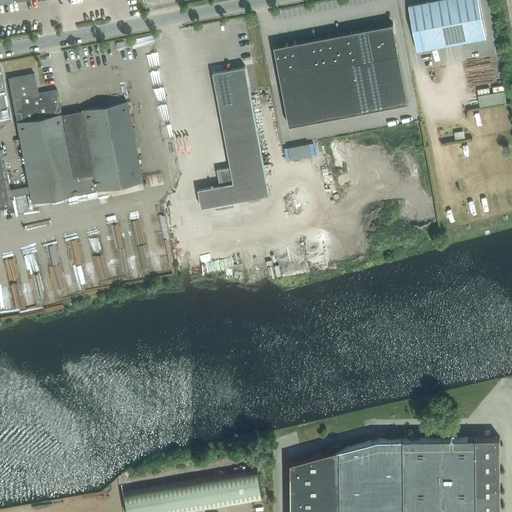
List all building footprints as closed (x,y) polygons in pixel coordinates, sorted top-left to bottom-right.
[(452,44),(443,0),(435,0),(426,2),(434,47),(452,44)] [(443,0),(452,44),(469,41),(461,0),(443,0)] [(486,37),(485,32),(479,0),(461,0),(469,41),(486,37)] [(408,5),(414,32),(417,51),(434,47),(426,2),(408,5)] [(274,46),(289,125),(408,102),(393,23),(274,46)] [(202,207),(270,194),(246,66),(213,72),(231,167),(218,169),(220,185),(199,189),(202,207)] [(0,149),(0,207),(12,206),(11,196),(30,193),(32,202),(142,181),(127,102),(61,114),(57,89),(56,89),(38,93),(34,73),(9,78),(29,186),(10,190),(2,149),(0,149)] [(506,90),(479,93),(480,105),(507,102),(506,90)] [(455,138),(465,136),(464,129),(454,131),(455,138)] [(320,454),(292,461),(292,511),(501,511),(501,437),(485,437),(485,430),(470,430),(470,437),(380,437),(320,454)] [(256,468),(124,491),(127,511),(179,511),(261,498),(256,468)]
